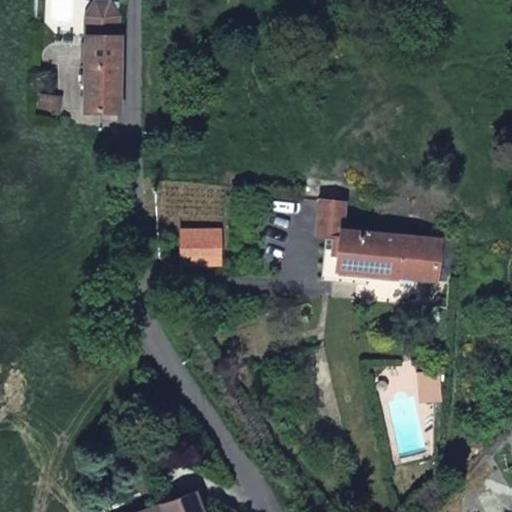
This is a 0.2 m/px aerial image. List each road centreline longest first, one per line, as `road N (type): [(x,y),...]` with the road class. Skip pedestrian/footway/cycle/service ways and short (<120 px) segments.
road 1 (residential): [(135,0),(137,332),(256,511)]
road 2 (unknown): [(434,296),(190,287),(137,276)]
